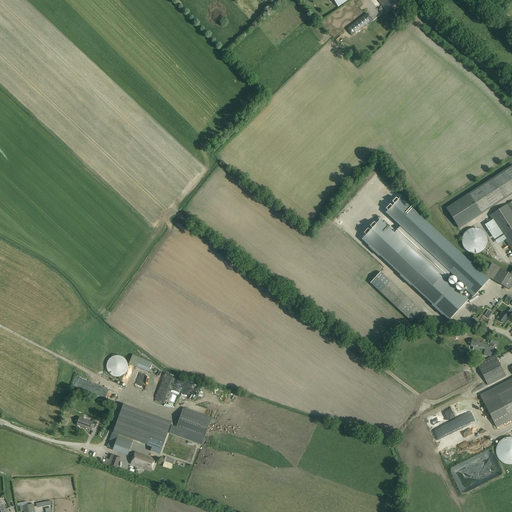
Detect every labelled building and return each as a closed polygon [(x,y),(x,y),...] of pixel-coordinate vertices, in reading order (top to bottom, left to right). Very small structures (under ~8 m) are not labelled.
[(377,0),(386,11),(396,3),(393,0),(377,0)] [(367,14),(347,28),(352,35),(372,20),(367,14)] [(511,166),(469,194),(446,209),(458,228),(511,193),(511,166)] [(484,277),(400,199),(387,213),(468,288),(466,291),(470,295),(473,293),(475,295),(490,278),(509,290),(511,286),(511,271),(510,275),(500,268),(497,272),(496,272),(489,270),(486,275),(484,277)] [(511,201),(506,206),(489,216),(492,220),(496,227),(511,251),(511,201)] [(462,298),(379,221),(363,239),(450,320),(468,300),(463,296),(464,295),(463,293),(461,295),(462,297),(462,298)] [(394,233),(443,279),(449,273),(400,227),(394,233)] [(462,240),(462,241),(462,242),(462,244),(462,245),(463,247),(464,248),(464,249),(465,250),(466,251),(468,252),(469,252),(470,253),(471,253),(473,254),(474,254),(476,254),(477,253),(478,253),(480,252),(481,252),(482,251),(483,250),(484,249),(485,248),(486,247),(486,245),(487,244),(487,242),(487,241),(487,240),(487,238),(486,237),(486,236),(485,234),(484,233),(483,232),(482,231),(481,230),(480,230),(478,229),(477,229),(476,228),(474,228),(473,228),(471,229),(470,229),(469,230),(468,230),(466,231),(465,232),(464,233),(464,234),(463,236),(462,237),(462,238),(462,240)] [(387,278),(376,289),(412,322),(422,311),(387,278)] [(489,300),(486,307),(493,311),(496,304),(500,306),(504,300),(496,296),(493,302),(489,300)] [(503,323),(507,318),(508,316),(503,312),(499,317),(498,317),(497,318),(498,319),(503,323)] [(494,344),(487,343),(472,339),(470,346),(485,350),(483,355),(490,357),(491,356),(494,344)] [(87,361),(97,364),(98,361),(102,362),(105,349),(88,345),(85,356),(88,357),(87,361)] [(129,364),(148,372),(152,363),(133,354),(129,364)] [(506,376),(497,358),(495,355),(477,364),(488,385),(506,376)] [(122,357),(120,356),(118,356),(116,356),(114,356),(112,357),(110,358),(109,360),(108,361),(107,363),(107,365),(107,367),(107,369),(108,371),(109,373),(110,374),(112,375),(114,376),(116,377),(118,377),(120,376),(122,376),(123,375),(125,373),(126,372),(127,370),(127,368),(128,366),(127,364),(127,362),(126,361),(125,359),(123,358),(122,357)] [(139,373),(132,395),(140,397),(146,375),(139,373)] [(163,374),(153,407),(161,410),(171,377),(163,374)] [(202,385),(199,391),(208,396),(211,389),(202,385)] [(496,427),(511,418),(511,386),(482,401),(496,427)] [(210,397),(215,398),(216,396),(220,397),(222,390),(213,388),(210,397)] [(108,447),(120,452),(128,455),(133,440),(161,450),(171,422),(127,406),(117,435),(113,433),(108,447)] [(169,432),(202,444),(212,418),(183,408),(176,428),(171,426),(169,432)] [(93,421),(93,422),(79,417),(77,425),(90,430),(91,427),(95,429),(97,422),(93,421)] [(509,464),(510,464),(511,464),(511,437),(509,437),(507,437),(505,438),(503,439),(501,440),(499,442),(498,443),(497,445),(496,447),(496,448),(496,450),(496,452),(496,453),(496,455),(497,456),(498,458),(498,459),(499,460),(501,461),(502,462),(503,463),(504,463),(506,464),(507,464),(509,464)] [(486,450),(450,465),(452,470),(456,468),(456,470),(488,457),(486,450)] [(155,459),(135,452),(131,464),(151,471),(155,459)] [(116,468),(120,457),(111,454),(109,460),(106,459),(104,464),(116,468)] [(497,475),(462,491),(464,496),(498,481),(496,478),(498,477),(497,475)] [(23,505),(23,511),(34,511),(33,503),(23,505)]
